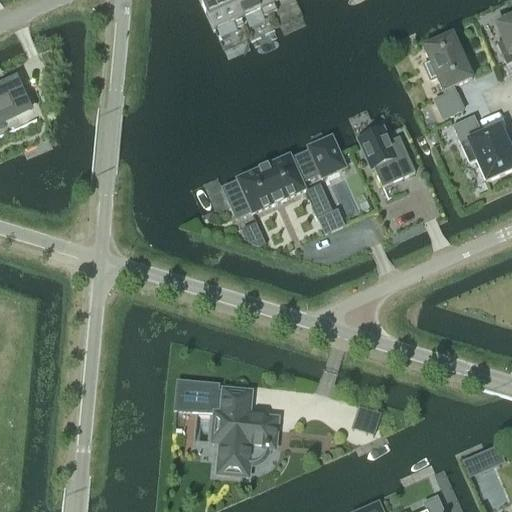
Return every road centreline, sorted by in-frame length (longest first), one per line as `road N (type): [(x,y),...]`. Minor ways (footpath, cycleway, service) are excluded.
road 1 (unclassified): [(78,511),(101,262)]
road 2 (unclassified): [(327,327),(101,262)]
road 3 (residential): [(511,230),(336,311),(327,327)]
road 4 (unclassified): [(511,385),(327,327)]
road 5 (unclassified): [(121,0),(109,172)]
